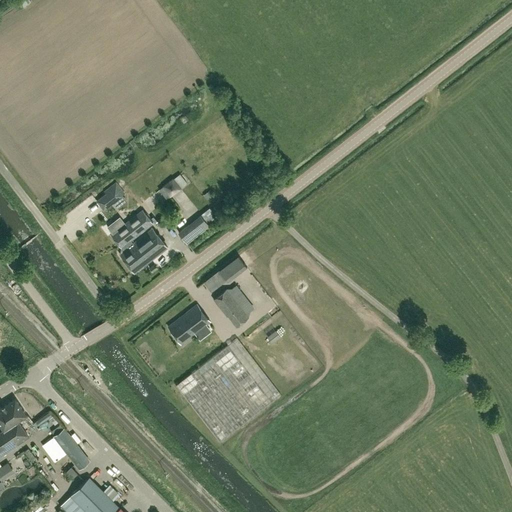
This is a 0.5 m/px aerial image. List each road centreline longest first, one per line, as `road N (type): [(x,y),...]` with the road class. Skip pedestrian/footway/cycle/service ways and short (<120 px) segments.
road 1 (tertiary): [(118,321),(511,17)]
road 2 (unclassified): [(118,321),(0,165)]
road 3 (tertiary): [(168,511),(32,375)]
road 4 (unclassified): [(74,347),(0,247)]
